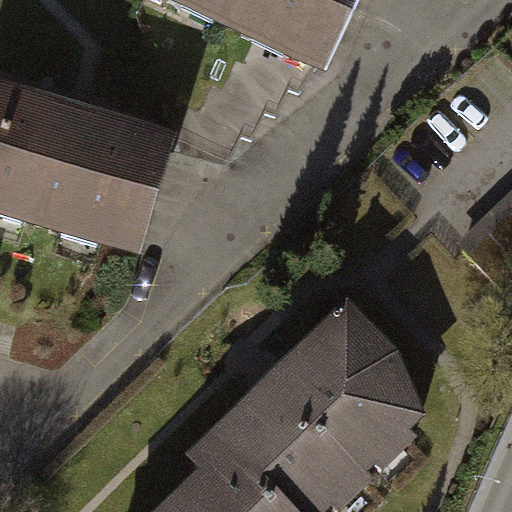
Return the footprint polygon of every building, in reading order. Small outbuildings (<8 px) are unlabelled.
[(173,0),(323,66),(352,0),(173,0)] [(511,35),(499,48),(511,61),(511,35)] [(177,140),(0,93),(0,223),(145,261),(177,140)] [(511,288),(511,203),(464,250),(507,294),(511,288)] [(350,318),(193,465),(208,481),(237,511),(247,511),(269,492),(289,511),(325,511),(423,422),(398,364),(350,318)] [(247,511),(237,511),(208,481),(175,511),(289,511),(269,492),(247,511)]
